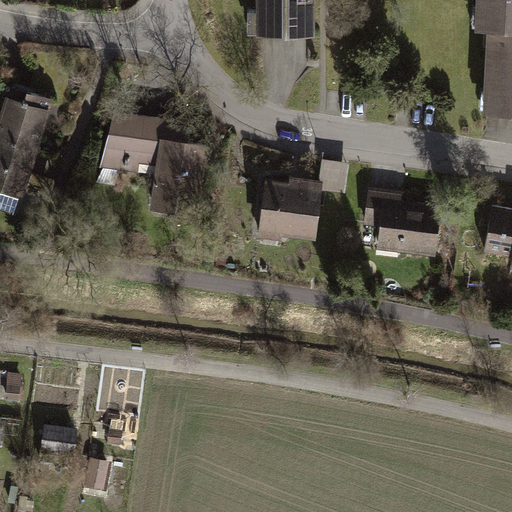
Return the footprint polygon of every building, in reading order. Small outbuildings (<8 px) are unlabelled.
[(254,35),(318,35),(318,0),(263,0),(263,10),(254,10),(254,35)] [(475,10),(474,28),(488,29),(511,30),(511,0),(480,0),(480,11),(475,10)] [(484,92),(483,112),(511,113),(511,30),(488,29),(486,50),(491,51),(489,92),(484,92)] [(0,131),(0,140),(36,152),(52,102),(14,89),(0,131)] [(198,146),(199,125),(125,115),(109,173),(143,177),(145,168),(164,169),(160,213),(212,217),(215,146),(198,146)] [(0,199),(0,208),(43,222),(53,190),(26,182),(36,152),(0,140),(0,187),(3,189),(0,199)] [(296,185),(272,182),(264,244),(290,247),(291,238),(324,242),(330,195),(350,198),(354,167),(327,164),(325,181),(297,178),(296,185)] [(450,203),(374,193),(369,229),(386,231),(383,251),(442,259),(450,203)] [(511,213),(497,211),(488,258),(511,262),(511,213)] [(28,379),(13,377),(11,403),(26,404),(28,379)] [(85,432),(49,426),(45,450),(82,456),(85,432)] [(129,434),(115,432),(113,446),(127,448),(129,434)]
